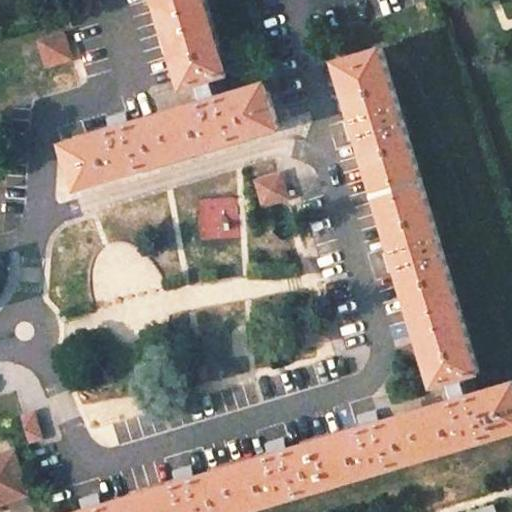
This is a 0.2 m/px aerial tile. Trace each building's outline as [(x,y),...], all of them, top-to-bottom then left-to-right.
[(229,74),(206,0),(158,0),(184,87),(204,81),(218,77),(229,74)] [(65,34),(40,41),(48,65),(72,57),(65,34)] [(400,269),(435,385),(451,381),(466,376),(479,372),(383,48),(338,61),(356,122),(362,142),(395,250),(400,269)] [(218,77),(204,81),(209,100),(223,96),(218,77)] [(65,143),(79,188),(280,127),(267,83),(223,96),(209,100),(132,123),(113,129),(65,143)] [(110,120),(113,129),(132,123),(129,114),(110,120)] [(362,142),(356,122),(344,126),(350,145),(362,142)] [(278,173),(254,180),(261,204),(285,197),(278,173)] [(400,269),(395,250),(382,254),(388,273),(400,269)] [(320,317),(295,324),(302,348),(326,341),(320,317)] [(466,376),(451,381),(456,400),(471,395),(466,376)] [(86,510),(78,511),(241,511),(511,431),(511,382),(471,395),(456,400),(383,421),(364,427),(291,449),(272,454),(198,476),(179,482),(105,504),(86,510)] [(381,412),(362,418),(364,427),(383,421),(381,412)] [(34,413),(21,417),(29,441),(41,437),(34,413)] [(288,440),(269,446),(272,454),(291,449),(288,440)] [(16,451),(0,455),(0,504),(30,496),(16,451)] [(195,467),(176,473),(179,482),(198,476),(195,467)] [(103,495),(84,501),(86,510),(105,504),(103,495)]
